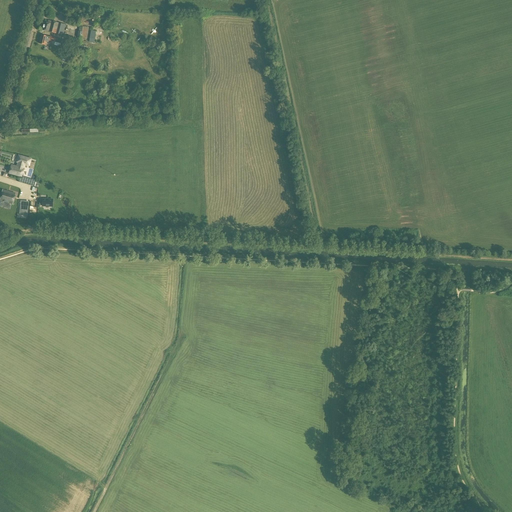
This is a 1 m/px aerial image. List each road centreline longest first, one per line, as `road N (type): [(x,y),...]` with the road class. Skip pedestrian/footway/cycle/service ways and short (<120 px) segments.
road 1 (track): [(0,229),(511,259)]
road 2 (tertiary): [(0,135),(37,0)]
